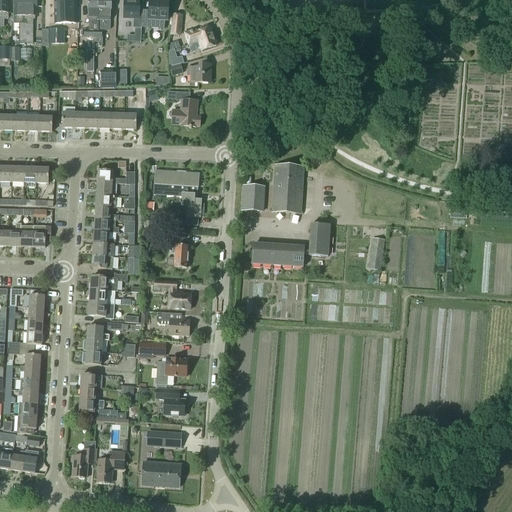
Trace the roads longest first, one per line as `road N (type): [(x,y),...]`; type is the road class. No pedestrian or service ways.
road 1 (residential): [(231,497),(212,455),(231,156)]
road 2 (residential): [(53,496),(68,272)]
road 3 (residential): [(231,156),(235,63),(209,0)]
road 4 (residential): [(231,156),(75,153)]
